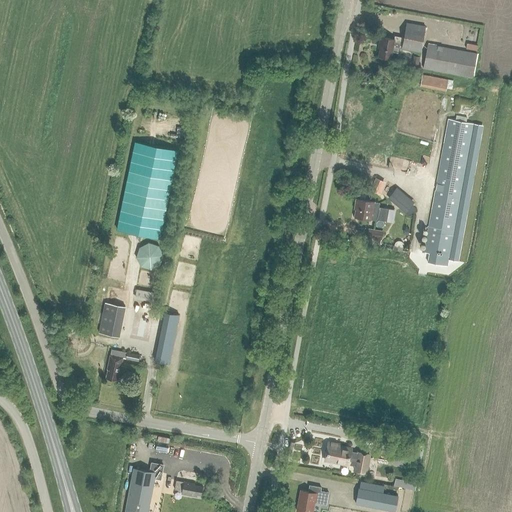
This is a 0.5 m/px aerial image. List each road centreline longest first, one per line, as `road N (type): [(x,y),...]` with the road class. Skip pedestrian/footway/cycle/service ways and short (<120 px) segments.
road 1 (tertiary): [(260,444),(341,0)]
road 2 (unclassified): [(260,444),(67,403),(0,227)]
road 3 (primary): [(58,464),(0,288)]
road 4 (unclassified): [(47,511),(22,425),(0,399)]
